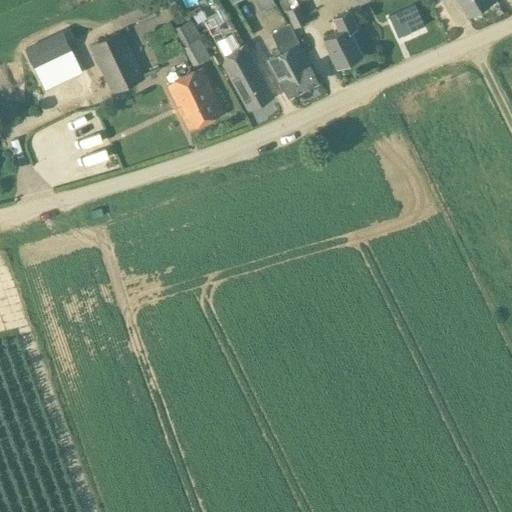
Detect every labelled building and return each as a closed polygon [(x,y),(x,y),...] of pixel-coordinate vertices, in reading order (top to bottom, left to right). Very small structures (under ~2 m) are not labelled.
[(279,0),(284,10),(285,10),(294,27),(307,21),(299,3),(298,4),(295,0),(279,0)] [(494,0),(457,0),(468,16),(494,0)] [(412,6),(395,16),(404,32),(421,23),(412,6)] [(337,68),(363,55),(351,31),(358,28),(350,12),(334,19),(340,31),(323,39),(337,68)] [(212,55),(218,65),(224,62),(250,108),(274,95),(248,48),(235,55),(225,36),(238,29),(231,15),(215,23),(216,26),(201,34),(192,18),(175,27),(184,45),(183,46),(193,65),(212,55)] [(289,96),(318,80),(288,25),(271,34),(281,52),(269,59),(289,96)] [(143,77),(121,31),(92,44),(115,91),(143,77)] [(224,114),(202,68),(168,85),(190,130),(197,126),(197,127),(217,117),(224,114)] [(79,162),(109,162),(108,128),(94,128),(94,113),(78,113),(79,127),(88,127),(89,138),(79,138),(79,162)]
